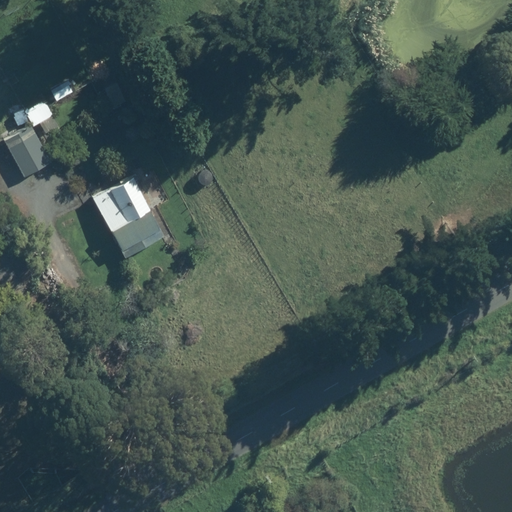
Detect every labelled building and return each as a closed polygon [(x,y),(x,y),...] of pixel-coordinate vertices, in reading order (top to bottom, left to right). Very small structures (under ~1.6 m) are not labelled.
[(65,78),(47,89),(54,100),(72,88),(65,78)] [(123,98),(113,80),(97,89),(108,107),(123,98)] [(40,96),(20,108),(36,134),(56,122),(40,96)] [(25,119),(0,134),(0,138),(21,172),(47,155),(25,119)] [(127,173),(88,194),(121,255),(160,234),(127,173)]
